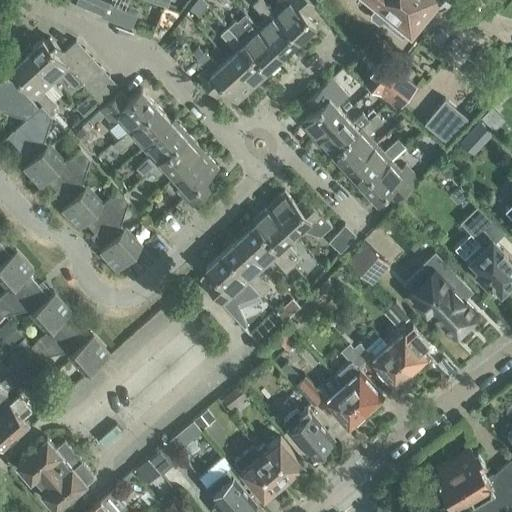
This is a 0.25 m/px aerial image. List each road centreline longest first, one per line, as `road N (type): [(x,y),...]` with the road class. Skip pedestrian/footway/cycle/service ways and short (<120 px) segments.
road 1 (residential): [(265,170),(142,297),(125,301),(102,296),(77,252),(36,228),(0,190)]
road 2 (residential): [(316,511),(511,348)]
road 3 (residential): [(238,145),(154,57),(45,0)]
road 4 (residential): [(337,46),(238,145)]
road 5 (residential): [(362,223),(286,154),(265,170)]
